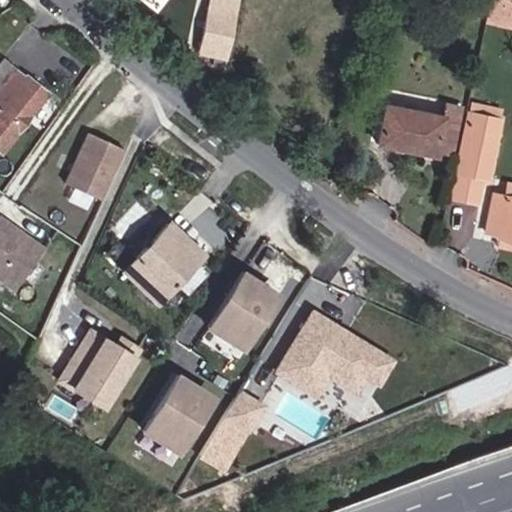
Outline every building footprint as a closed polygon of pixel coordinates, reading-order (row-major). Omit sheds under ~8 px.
[(511,23),(511,0),(490,0),(489,22),(511,23)] [(0,151),(46,94),(1,59),(0,60),(0,151)] [(446,114),(388,101),(377,149),(440,160),(442,153),(457,156),(468,106),(450,103),(446,114)] [(482,167),(488,168),(495,135),(489,133),(492,118),(483,116),(473,173),(481,174),(482,167)] [(65,186),(102,203),(124,152),(88,135),(65,186)] [(462,203),(479,205),(484,181),(467,178),(462,203)] [(511,233),(511,196),(495,193),(487,228),(499,231),(511,233)] [(0,274),(17,285),(44,243),(0,214),(0,274)] [(168,295),(213,246),(180,215),(135,264),(168,295)] [(497,243),(511,246),(511,233),(499,231),(497,243)] [(287,292),(247,268),(211,328),(251,352),(287,292)] [(405,359),(314,305),(275,370),(317,395),(329,374),(361,393),(370,377),(388,388),(405,359)] [(144,356),(108,335),(76,388),(111,410),(144,356)] [(255,359),(202,455),(221,466),(258,400),(261,402),(277,372),(255,359)] [(222,395),(184,371),(147,430),(185,454),(222,395)]
